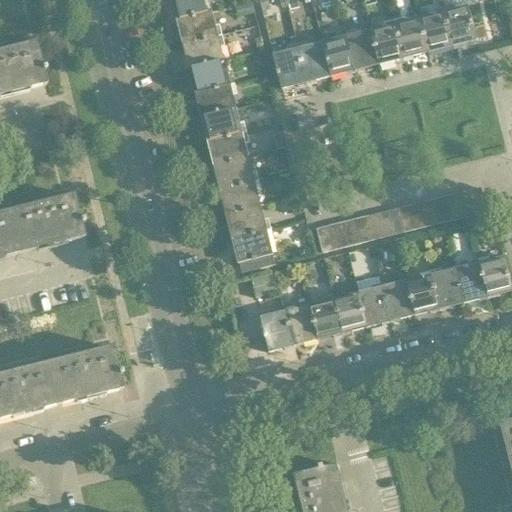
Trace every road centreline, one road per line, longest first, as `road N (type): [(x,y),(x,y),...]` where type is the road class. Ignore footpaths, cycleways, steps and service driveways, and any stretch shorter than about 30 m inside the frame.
road 1 (residential): [(187,416),(88,0)]
road 2 (residential): [(511,194),(505,167),(321,212),(298,119)]
road 3 (residential): [(341,378),(511,335)]
road 4 (residential): [(187,416),(341,378)]
road 5 (residential): [(43,452),(187,416)]
road 6 (residential): [(374,511),(341,378)]
